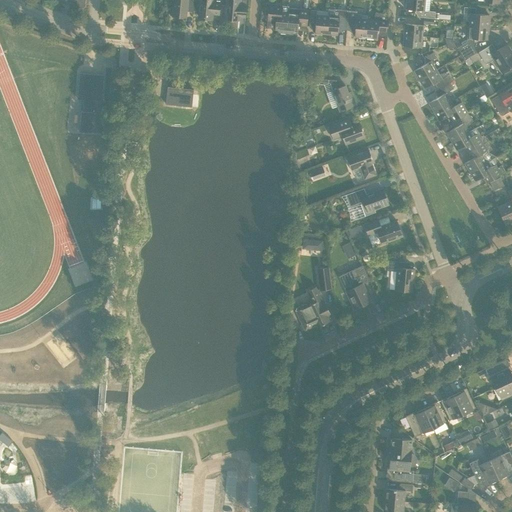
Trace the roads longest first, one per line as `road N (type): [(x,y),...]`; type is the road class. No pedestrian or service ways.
road 1 (tertiary): [(314,511),(320,452),(337,416),(459,350),(467,328),(464,288)]
road 2 (residential): [(370,511),(379,411),(511,350)]
road 3 (residential): [(406,95),(496,247),(511,240)]
road 4 (residential): [(446,270),(385,102)]
road 5 (residential): [(304,355),(418,302),(446,270)]
road 6 (residential): [(385,102),(367,63),(252,53)]
road 7 (unclassified): [(132,39),(71,29),(0,2)]
road 8 (residential): [(252,53),(132,39)]
